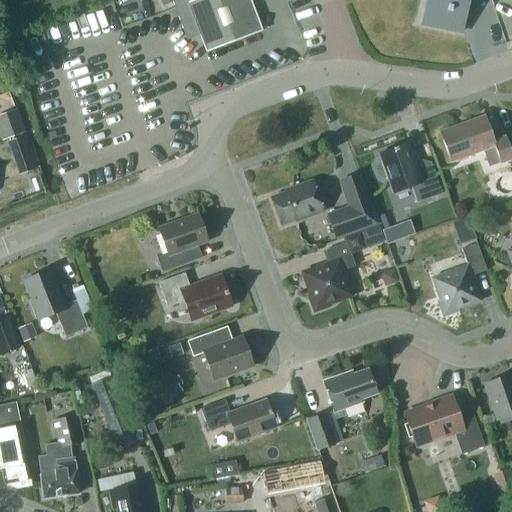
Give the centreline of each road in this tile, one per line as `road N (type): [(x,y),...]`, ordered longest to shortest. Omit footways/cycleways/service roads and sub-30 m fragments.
road 1 (residential): [(511,342),(454,354),(379,327),(313,350),(294,347),(280,333),(222,172),(209,166)]
road 2 (unclassified): [(209,166),(217,113),(279,86),(339,74),(475,81),(511,67)]
road 3 (unclassified): [(0,246),(209,166)]
